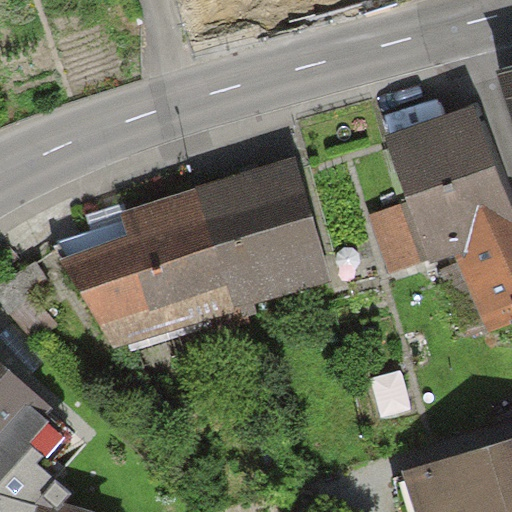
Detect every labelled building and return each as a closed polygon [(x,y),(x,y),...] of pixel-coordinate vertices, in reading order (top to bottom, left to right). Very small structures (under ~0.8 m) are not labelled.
[(179,0),(191,43),(353,0),(179,0)] [(408,199),(369,213),(391,275),(458,251),(484,324),(511,313),(511,174),(486,103),(386,139),(408,199)] [(289,157),(189,189),(229,315),(329,284),(289,157)] [(189,189),(110,211),(118,239),(48,261),(108,352),(229,315),(189,189)] [(0,365),(0,493),(33,456),(54,471),(45,481),(55,488),(89,445),(0,365)] [(511,511),(511,447),(404,480),(412,511),(511,511)] [(0,493),(0,511),(79,511),(68,508),(72,503),(55,488),(45,481),(54,471),(33,456),(0,493)]
